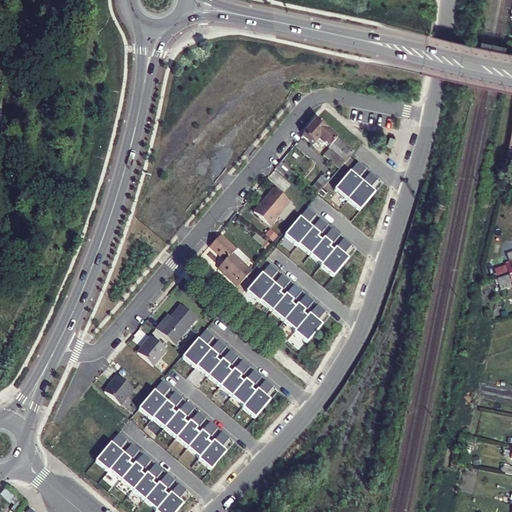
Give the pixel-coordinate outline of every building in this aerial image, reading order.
[(326,143),(347,161),(355,153),(317,119),(303,135),(314,145),(316,143),(319,146),(323,146),(326,143)] [(387,145),(392,147),(395,138),(390,136),(387,145)] [(281,162),(276,167),(287,177),(293,171),(281,162)] [(320,194),(339,171),(341,168),(337,165),(332,171),(330,169),(313,189),(320,194)] [(357,179),(350,173),(344,179),(353,192),(349,199),(359,186),(355,183),(357,179)] [(347,201),(349,199),(353,192),(344,179),(334,191),(347,201)] [(347,202),(359,212),(372,197),(367,193),(370,190),(362,183),(359,186),(349,199),(347,202)] [(275,188),(255,211),(270,225),(291,202),(275,188)] [(299,219),(284,238),(296,248),(297,247),(309,233),(304,229),(307,226),(299,219)] [(311,230),(309,233),(297,247),(309,257),(321,243),(316,239),(319,236),(311,230)] [(223,262),(217,269),(237,286),(251,270),(243,264),(248,259),(235,248),(233,250),(227,245),(226,246),(216,238),(208,248),(223,262)] [(323,240),(321,243),(309,257),(321,267),(332,253),(328,249),(331,246),(323,240)] [(335,250),(332,253),(321,267),(320,268),(327,274),(337,258),(339,253),(335,250)] [(339,253),(337,258),(327,274),(333,279),(345,264),(340,259),(343,256),(339,253)] [(246,293),(258,304),(259,303),(271,289),(266,285),(269,282),(261,275),(246,293)] [(283,299),(279,295),(281,292),(274,286),(271,289),(259,303),(271,313),(283,299)] [(511,297),(511,289),(502,292),(505,300),(511,297)] [(271,313),(283,323),(295,309),(290,305),(293,302),(286,296),(283,299),(271,313)] [(161,324),(156,330),(174,346),(197,320),(181,306),(164,326),(161,324)] [(293,328),(303,311),(297,306),(295,309),(283,323),(295,333),(296,331),(293,328)] [(296,331),(306,319),(302,315),(305,312),(303,311),(293,328),(296,331)] [(295,335),(307,345),(319,330),(314,325),(317,322),(309,316),(306,319),(296,331),(297,332),(295,335)] [(166,352),(149,337),(144,343),(145,345),(137,354),(153,368),(166,352)] [(194,370),(195,369),(207,355),(202,350),(204,347),(196,341),(181,359),(194,370)] [(195,369),(207,379),(219,365),(214,361),(217,358),(209,352),(207,355),(195,369)] [(207,379),(219,389),(231,375),(226,371),(228,368),(221,362),(219,365),(207,379)] [(219,389),(231,399),(242,385),(238,381),(240,378),(233,372),(231,375),(219,389)] [(119,407),(133,392),(116,377),(111,383),(112,384),(104,394),(119,407)] [(231,399),(242,409),(254,395),(250,391),(252,388),(245,382),(242,385),(231,399)] [(241,410),(254,420),(267,405),(261,400),(264,397),(257,392),(254,395),(242,409),(241,410)] [(153,393),(137,411),(150,422),(151,421),(163,407),(158,403),(160,399),(153,393)] [(151,421),(163,431),(175,417),(170,413),(173,410),(165,404),(163,407),(151,421)] [(163,431),(175,441),(187,427),(182,423),(185,420),(177,414),(175,417),(163,431)] [(511,434),(511,419),(502,417),(500,432),(511,434)] [(175,441),(187,451),(198,436),(194,433),(196,430),(189,423),(187,427),(175,441)] [(187,451),(198,461),(210,446),(206,443),(208,440),(201,433),(198,436),(187,451)] [(197,462),(210,472),(223,457),(218,452),(220,449),(213,443),(210,446),(198,461),(197,462)] [(108,473),(120,459),(115,455),(118,452),(110,445),(94,463),(107,474),(108,473)] [(120,483),(132,469),(127,465),(130,462),(122,456),(120,459),(108,473),(120,483)] [(120,483),(132,493),(144,479),(139,475),(142,472),(134,466),(132,469),(120,483)] [(501,473),(511,475),(511,467),(503,466),(501,473)] [(323,482),(326,472),(317,469),(314,478),(323,482)] [(132,493),(144,503),(155,489),(151,485),(154,482),(146,476),(144,479),(132,493)] [(154,511),(155,511),(167,499),(163,495),(165,492),(158,486),(155,489),(144,503),(154,511)] [(7,488),(1,494),(9,502),(14,496),(7,488)] [(155,511),(177,511),(180,509),(175,505),(177,502),(170,496),(167,499),(155,511)]
